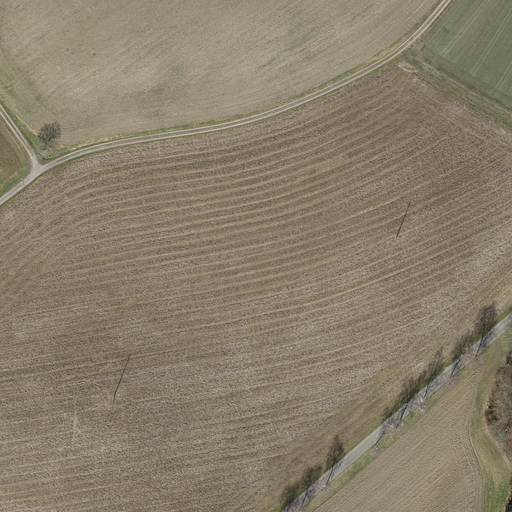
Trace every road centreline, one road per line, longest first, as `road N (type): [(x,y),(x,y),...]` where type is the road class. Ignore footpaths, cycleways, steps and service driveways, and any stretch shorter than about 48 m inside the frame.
road 1 (track): [(449,0),(400,52),(287,108),(94,148),(39,170)]
road 2 (tertiary): [(511,319),(292,511)]
road 3 (track): [(400,52),(511,119)]
